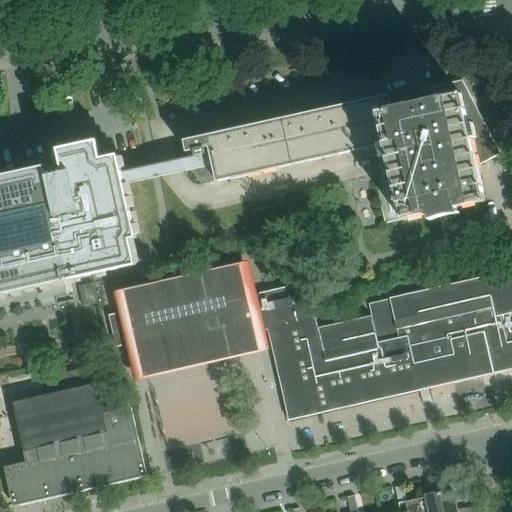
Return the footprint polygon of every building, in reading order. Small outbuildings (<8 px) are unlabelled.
[(384,148),(401,221),(427,215),(429,222),(459,215),(458,209),(486,203),(478,168),(501,155),(462,83),(429,91),(431,102),(377,114),(374,101),(183,143),(189,169),(200,188),(384,148)] [(58,149),(63,173),(49,176),(37,178),(46,219),(56,217),(57,222),(57,227),(58,227),(70,280),(137,265),(131,240),(137,239),(118,155),(102,159),(97,141),(58,149)] [(0,296),(70,280),(58,227),(57,227),(57,222),(56,217),(46,219),(37,178),(49,176),(48,170),(46,171),(45,166),(0,176),(0,296)] [(271,350),(266,331),(268,330),(289,421),(511,369),(511,272),(485,279),(484,277),(390,299),(370,304),(372,316),(318,328),(308,283),(260,294),(261,296),(257,297),(249,261),(114,292),(119,314),(110,316),(117,347),(126,345),(135,381),(271,350)] [(80,288),(84,307),(97,304),(93,285),(80,288)] [(341,303),(314,309),(319,327),(345,320),(341,303)] [(42,378),(46,396),(14,404),(27,463),(7,467),(16,504),(71,491),(72,492),(87,488),(98,486),(114,482),(120,480),(105,415),(98,383),(96,383),(97,385),(88,387),(84,368),(42,378)] [(130,409),(105,415),(120,480),(145,475),(130,409)] [(425,499),(406,503),(408,511),(469,511),(469,509),(457,510),(453,491),(424,498),(425,499)] [(408,511),(406,503),(399,505),(399,511),(408,511)]
